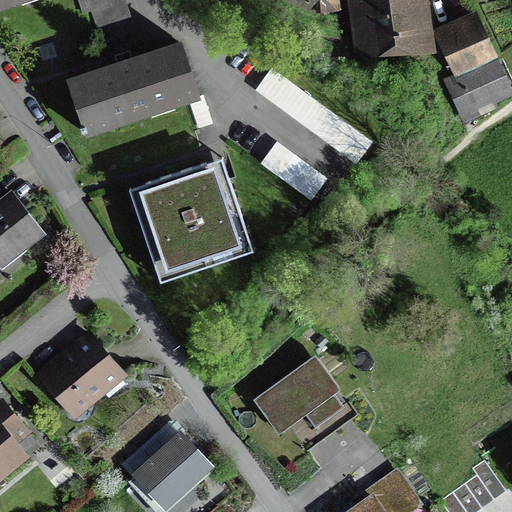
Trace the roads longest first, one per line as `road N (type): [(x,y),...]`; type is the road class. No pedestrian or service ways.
road 1 (residential): [(112,268),(271,502)]
road 2 (residential): [(0,87),(112,268)]
road 3 (residential): [(112,268),(0,358)]
